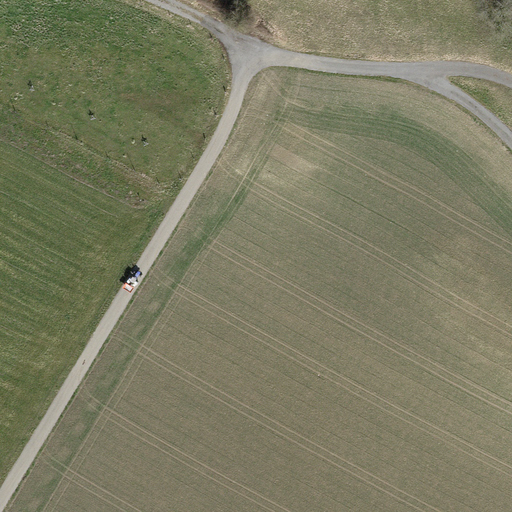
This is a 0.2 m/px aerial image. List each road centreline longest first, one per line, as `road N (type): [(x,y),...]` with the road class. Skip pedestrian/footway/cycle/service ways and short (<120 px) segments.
road 1 (track): [(0,504),(229,121),(239,92),(236,53)]
road 2 (track): [(511,82),(462,69),(236,53),(216,28),(159,0)]
road 3 (track): [(405,68),(456,94),(511,139)]
